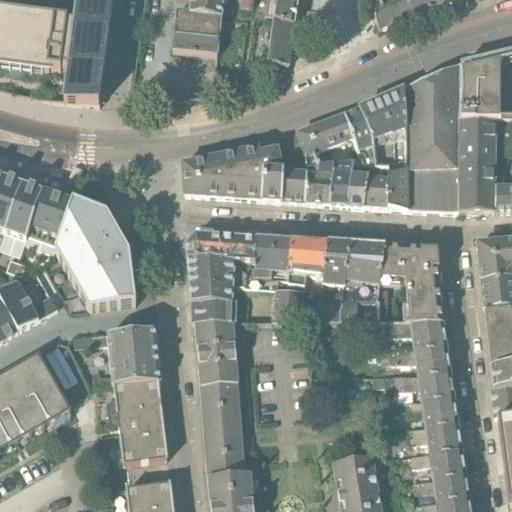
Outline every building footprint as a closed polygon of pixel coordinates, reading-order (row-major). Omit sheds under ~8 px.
[(0,11),(0,72),(7,73),(45,78),(45,77),(49,77),(49,75),(60,76),(61,74),(68,75),(64,106),(64,107),(64,109),(79,110),(79,111),(100,113),(100,111),(99,111),(99,107),(113,0),(78,0),(74,28),(71,28),(67,28),(67,26),(67,25),(62,24),(56,23),(56,22),(56,21),(53,21),(50,20),(50,19),(50,18),(19,14),(0,11)] [(191,0),(190,18),(221,22),(222,0),(191,0)] [(278,0),(275,26),(294,29),(298,0),(278,0)] [(386,0),(377,4),(374,25),(375,28),(379,36),(411,22),(401,0),(396,0),(390,3),(388,0),(386,0)] [(401,0),(411,22),(416,20),(444,8),(441,0),(401,0)] [(441,0),(444,8),(476,0),(441,0)] [(241,3),(240,12),(254,13),(254,4),(241,3)] [(221,22),(190,18),(177,17),(172,57),(217,62),(221,22)] [(275,26),(269,70),(288,72),(294,29),(275,26)] [(511,58),(510,59),(461,71),(460,127),(509,127),(511,127),(511,58)] [(459,176),(460,127),(461,71),(405,95),(405,138),(405,174),(459,176)] [(387,144),(405,138),(405,95),(376,107),(358,115),(374,148),(375,152),(384,149),(382,146),(387,144)] [(375,152),(374,148),(358,115),(343,121),(353,146),(360,168),(370,170),(377,171),(375,152)] [(329,155),(353,146),(343,121),(296,139),(301,154),(305,164),(315,161),(320,171),(331,170),(334,170),(329,155)] [(496,218),(495,191),(496,168),(508,169),(508,162),(511,161),(511,127),(509,127),(460,127),(459,176),(458,219),(496,218)] [(280,161),(301,154),(296,139),(273,147),(275,155),(278,154),(280,161)] [(205,186),(251,181),(281,177),(281,169),(280,161),(278,154),(275,155),(276,156),(261,160),(260,154),(182,170),(185,202),(203,203),(205,186)] [(306,210),(329,211),(331,170),(320,171),(315,161),(305,164),(305,178),(306,210)] [(346,212),(367,214),(370,170),(360,168),(334,170),(331,170),(329,211),(346,212)] [(367,214),(388,215),(391,172),(377,171),(370,170),(367,214)] [(388,215),(458,219),(459,176),(405,174),(391,172),(388,215)] [(249,206),(306,210),(305,178),(281,177),(251,181),(249,206)] [(203,203),(249,206),(251,181),(205,186),(203,203)] [(0,236),(5,238),(22,190),(2,182),(0,187),(0,236)] [(22,190),(5,238),(26,246),(30,234),(29,233),(30,232),(43,197),(22,190)] [(496,218),(511,217),(511,216),(511,192),(495,191),(496,218)] [(30,232),(60,243),(73,208),(43,197),(30,232)] [(106,220),(73,208),(60,243),(55,258),(88,316),(135,311),(129,260),(106,220)] [(244,278),(254,279),(257,244),(196,240),(186,250),(187,262),(235,267),(234,272),(240,272),(244,278)] [(274,284),(288,286),(291,246),(257,244),(254,279),(254,282),(274,284)] [(511,245),(489,248),(479,261),(481,282),(511,279),(511,245)] [(322,293),(323,284),(329,249),(291,246),(288,286),(288,290),(304,292),(304,299),(303,309),(300,330),(319,330),(319,306),(320,306),(322,293)] [(319,330),(338,330),(349,250),(329,249),(323,284),(322,293),(320,306),(319,306),(319,330)] [(338,330),(357,330),(358,307),(378,307),(379,295),(380,292),(385,253),(349,250),(338,330)] [(409,329),(442,329),(437,293),(442,293),(437,256),(385,253),(380,292),(400,293),(400,287),(405,287),(409,329)] [(233,330),(236,330),(236,308),(229,308),(230,293),(243,294),(273,297),(274,297),(274,284),(254,282),(254,279),(244,278),(240,272),(234,272),(235,267),(187,262),(189,291),(193,330),(233,330)] [(6,276),(14,279),(18,268),(10,265),(6,276)] [(18,268),(14,279),(21,282),(25,271),(18,268)] [(484,318),(511,313),(511,279),(481,282),(481,287),(484,318)] [(0,306),(18,338),(57,316),(50,302),(31,313),(17,288),(0,297),(0,306)] [(378,307),(379,307),(378,331),(388,329),(388,295),(379,295),(378,307)] [(304,299),(274,297),(273,297),(268,330),(300,330),(303,309),(304,299)] [(0,348),(18,338),(0,306),(0,348)] [(490,372),(511,369),(511,313),(484,318),(488,348),(490,372)] [(409,329),(389,329),(389,342),(412,343),(414,356),(445,352),(442,329),(409,329)] [(238,390),(233,330),(193,330),(192,330),(198,393),(237,390),(238,390)] [(114,392),(158,390),(160,389),(154,336),(153,336),(138,337),(138,338),(117,340),(106,340),(111,382),(99,384),(100,393),(114,392)] [(61,348),(47,356),(66,393),(81,385),(61,348)] [(418,382),(449,378),(445,352),(414,356),(391,355),(391,356),(391,367),(391,370),(416,370),(418,382)] [(38,361),(0,383),(0,447),(66,410),(38,361)] [(493,396),(511,394),(511,369),(490,372),(493,396)] [(421,408),(453,403),(449,378),(418,382),(385,382),(385,383),(384,396),(420,397),(421,408)] [(167,466),(158,390),(114,392),(115,406),(107,407),(110,435),(118,434),(119,439),(119,438),(123,471),(167,466)] [(200,415),(238,412),(237,390),(198,393),(200,415)] [(498,424),(511,421),(511,394),(493,396),(491,396),(494,424),(498,424)] [(426,435),(457,430),(453,403),(421,408),(408,408),(409,423),(424,424),(426,435)] [(378,423),(388,422),(386,409),(377,410),(378,423)] [(201,438),(240,435),(238,412),(200,415),(201,438)] [(429,460),(461,455),(457,430),(426,435),(409,435),(411,451),(428,451),(429,460)] [(203,461),(242,458),(240,435),(201,438),(203,461)] [(411,461),(411,473),(431,472),(433,486),(464,481),(461,455),(429,460),(411,461)] [(205,483),(244,480),(242,458),(203,461),(205,483)] [(339,503),(378,496),(372,462),(333,469),(339,503)] [(386,476),(395,475),(394,463),(384,464),(386,476)] [(252,511),(250,480),(244,480),(205,483),(207,511),(252,511)] [(436,509),(468,505),(464,481),(433,486),(414,489),(413,489),(413,500),(435,499),(436,509)] [(172,511),(170,489),(126,495),(127,511),(172,511)] [(380,511),(378,496),(339,503),(340,511),(380,511)]
